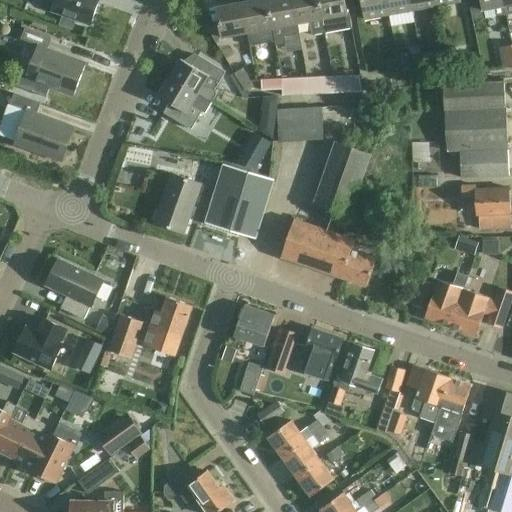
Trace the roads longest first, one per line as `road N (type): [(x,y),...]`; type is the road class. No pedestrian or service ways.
road 1 (tertiary): [(511,373),(230,276)]
road 2 (residential): [(282,511),(192,385),(230,276)]
road 3 (residential): [(164,0),(76,216)]
road 4 (residential): [(230,276),(76,216)]
